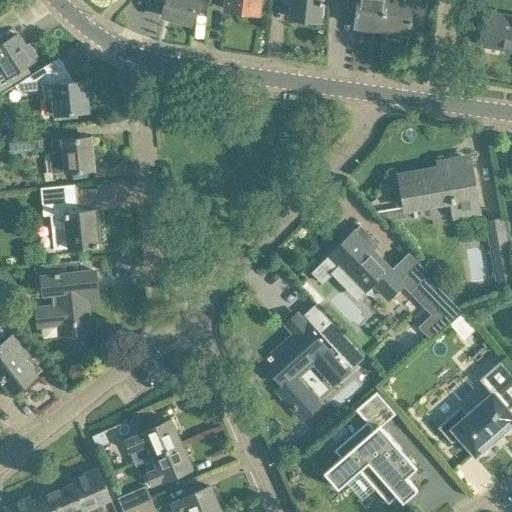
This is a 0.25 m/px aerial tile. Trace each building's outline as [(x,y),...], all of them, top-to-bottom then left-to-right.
[(160,0),(165,1),(162,15),(191,23),(197,0),(153,0),(155,1),(156,0),(160,0)] [(226,0),(226,9),(240,11),(241,4),(258,7),(259,0),(226,0)] [(321,4),(321,0),(285,0),(286,3),(292,4),(291,17),(318,20),(320,4),(321,4)] [(355,25),(382,29),(385,0),(358,0),(357,12),(354,11),(354,14),(356,15),(355,25)] [(385,0),(382,29),(407,32),(406,36),(421,38),(426,0),(385,0)] [(485,14),(480,43),(503,47),(503,50),(506,50),(511,50),(511,15),(502,13),(501,16),(485,14)] [(0,66),(11,83),(28,71),(24,65),(33,59),(33,58),(36,56),(29,44),(25,46),(17,34),(0,44),(0,66)] [(45,85),(46,98),(46,99),(54,98),(55,114),(87,111),(84,81),(45,85)] [(15,87),(0,96),(0,111),(22,98),(15,87)] [(40,130),(7,133),(8,149),(42,146),(40,130)] [(93,168),(90,137),(51,141),(52,151),(50,151),(52,173),(93,168)] [(454,214),(478,210),(469,158),(438,164),(440,169),(400,176),(405,207),(450,199),(451,203),(452,203),(454,214)] [(54,249),(98,246),(97,242),(97,243),(95,222),(99,222),(97,210),(77,212),(74,184),(41,188),(44,214),(50,213),(54,249)] [(511,267),(503,216),(484,220),(497,293),(511,290),(511,267)] [(372,251),(378,244),(360,225),(325,259),(335,270),(333,272),(334,273),(336,271),(360,295),(373,282),(389,298),(403,283),(372,251)] [(60,324),(61,335),(90,332),(85,289),(96,287),(95,271),(41,277),(43,293),(53,292),(55,306),(38,308),(40,326),(60,324)] [(429,272),(409,291),(431,313),(417,326),(429,338),(462,310),(429,272)] [(269,359),(264,363),(275,376),(274,377),(282,386),(277,390),(295,410),(298,407),(297,405),(310,393),(294,376),(306,366),(306,365),(312,359),(333,383),(346,371),(345,369),(349,365),(351,368),(364,357),(316,303),(303,314),(338,353),(334,357),(297,314),(286,323),(296,334),(272,356),(270,354),(267,357),(269,359)] [(450,326),(457,333),(469,323),(462,315),(450,326)] [(3,381),(12,393),(36,375),(23,358),(27,355),(0,320),(0,380),(2,382),(3,381)] [(411,320),(390,339),(403,353),(424,334),(411,320)] [(461,407),(438,427),(451,442),(459,436),(475,454),(511,421),(511,414),(508,410),(511,406),(511,368),(503,358),(479,379),(492,393),(467,415),(461,407)] [(340,457),(323,472),(338,489),(359,470),(388,503),(397,496),(402,502),(417,490),(406,477),(416,468),(381,426),(396,413),(376,391),(355,409),(366,422),(334,450),(340,457)] [(125,440),(135,463),(180,443),(170,419),(142,431),(143,432),(125,440)] [(104,431),(92,436),(97,447),(109,442),(104,431)] [(180,443),(135,463),(141,476),(147,473),(151,484),(163,479),(191,468),(180,443)] [(110,498),(97,468),(73,478),(75,483),(87,511),(104,511),(100,502),(110,498)] [(87,511),(75,483),(53,492),(61,511),(87,511)] [(126,485),(115,489),(123,509),(150,497),(145,485),(129,492),(126,485)] [(165,511),(214,511),(220,510),(209,486),(182,498),(163,507),(165,511)] [(61,511),(53,492),(31,501),(29,497),(28,497),(34,511),(61,511)] [(34,511),(28,497),(5,507),(6,511),(34,511)] [(149,511),(155,509),(150,497),(123,509),(124,511),(149,511)]
